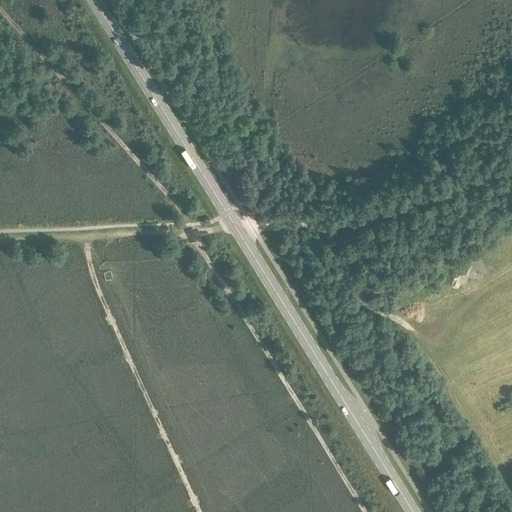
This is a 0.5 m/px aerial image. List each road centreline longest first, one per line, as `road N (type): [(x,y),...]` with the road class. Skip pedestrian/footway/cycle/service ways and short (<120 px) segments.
road 1 (track): [(365,511),(191,232)]
road 2 (primary): [(410,511),(239,235)]
road 3 (track): [(198,511),(104,304),(88,236)]
road 4 (track): [(193,225),(0,10)]
road 5 (primary): [(239,235),(93,0)]
road 6 (track): [(254,229),(378,216),(511,161)]
